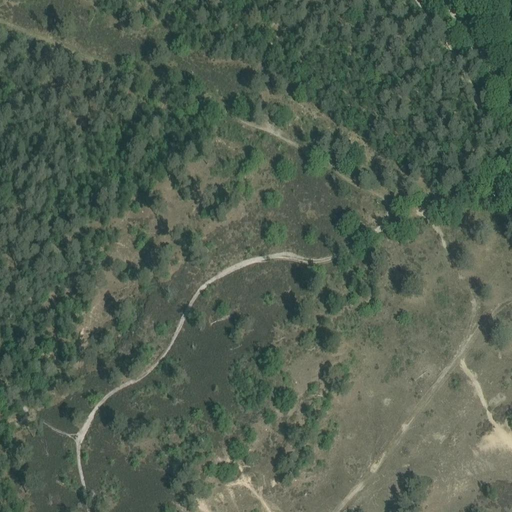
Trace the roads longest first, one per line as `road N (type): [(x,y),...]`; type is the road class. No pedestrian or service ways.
road 1 (track): [(511,117),(442,0)]
road 2 (track): [(267,128),(266,71),(282,0)]
